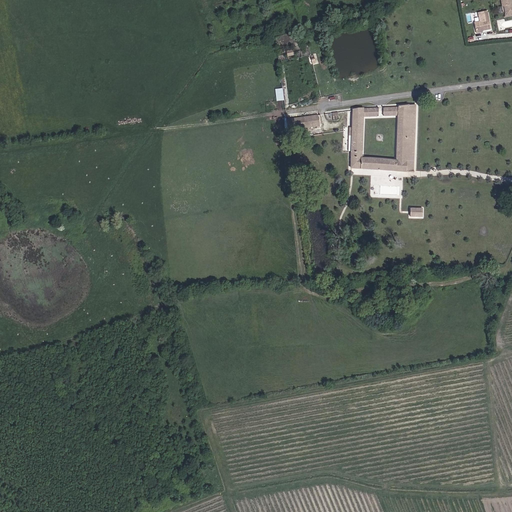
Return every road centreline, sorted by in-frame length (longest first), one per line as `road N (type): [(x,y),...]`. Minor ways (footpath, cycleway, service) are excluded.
road 1 (track): [(236,511),(228,493),(332,475),(384,489),(511,488)]
road 2 (track): [(511,355),(488,361),(500,489)]
